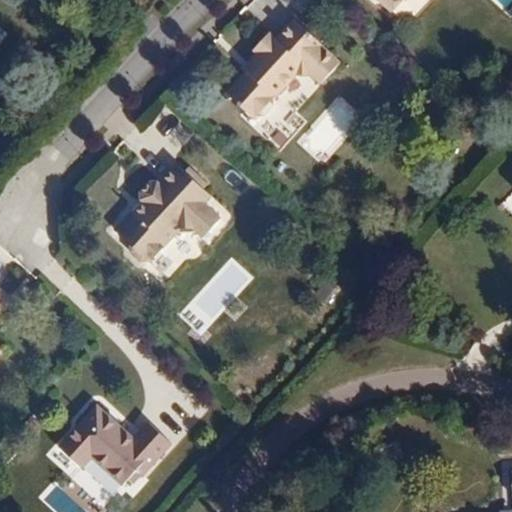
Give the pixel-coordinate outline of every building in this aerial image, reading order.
[(381,0),(391,9),(399,0),(381,0)] [(259,53),(249,64),(253,68),(248,73),(230,93),(256,116),(267,114),(277,103),(276,96),(296,75),(313,74),(322,82),(340,63),(321,46),(323,44),(296,20),(278,40),(271,33),(256,50),(259,53)] [(244,70),(248,73),(253,68),(249,64),(244,70)] [(211,195),(203,188),(184,171),(177,165),(159,184),(157,182),(150,183),(141,192),(141,200),(142,201),(145,203),(135,214),(132,211),(115,231),(131,245),(131,253),(141,261),(148,261),(150,262),(176,233),(198,232),(203,237),(220,218),(203,203),(211,195)] [(184,171),(203,188),(208,183),(189,166),(184,171)] [(145,203),(142,201),(132,211),(135,214),(145,203)] [(122,484),(127,479),(135,470),(140,475),(142,476),(170,444),(147,424),(130,443),(124,436),(126,434),(96,406),(59,447),(82,467),(92,457),(122,484)] [(132,483),(140,475),(135,470),(127,479),(132,483)]
